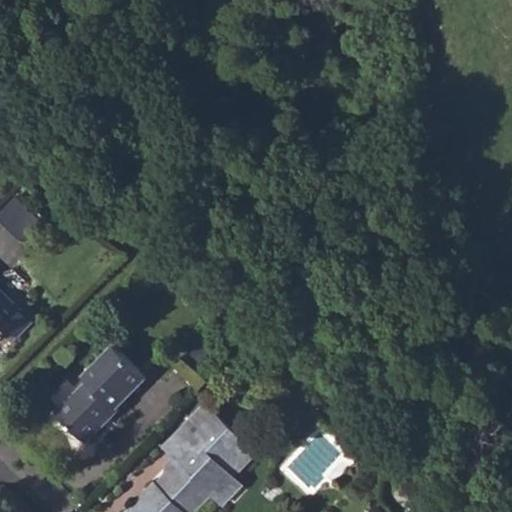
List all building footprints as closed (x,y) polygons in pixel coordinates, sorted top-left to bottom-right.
[(22,333),(31,324),(20,314),(23,312),(0,289),(0,335),(3,332),(11,324),(22,333)] [(26,337),(22,333),(11,324),(3,332),(18,347),(26,337)] [(59,413),(90,442),(121,411),(119,408),(149,377),(116,345),(86,376),(90,381),(59,413)] [(217,412),(207,403),(163,447),(174,458),(217,412)] [(193,511),(211,494),(222,504),(244,483),(236,475),(258,453),(217,412),(174,458),(164,467),(168,472),(129,511),(193,511)] [(214,511),(222,504),(211,494),(193,511),(214,511)]
